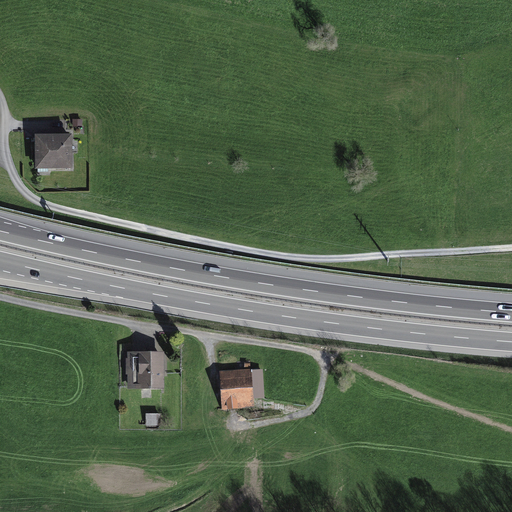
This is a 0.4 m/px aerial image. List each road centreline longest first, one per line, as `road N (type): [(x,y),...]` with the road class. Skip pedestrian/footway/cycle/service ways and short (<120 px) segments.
road 1 (track): [(511,244),(302,258),(50,205),(21,189),(7,166),(0,92)]
road 2 (motorway): [(511,312),(237,279),(0,231)]
road 3 (motorway): [(24,267),(252,311),(511,342)]
road 4 (track): [(0,289),(325,352),(329,366),(316,397),(256,421)]
